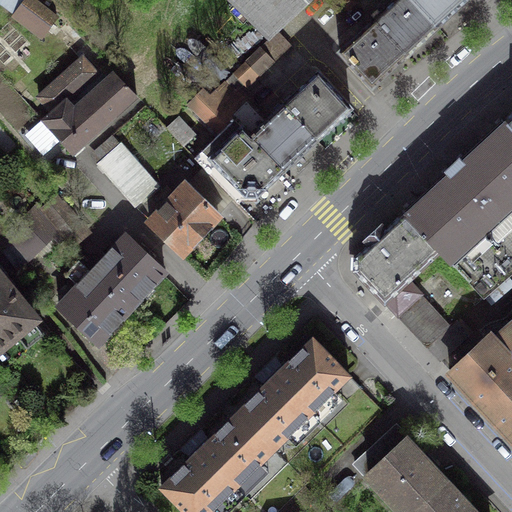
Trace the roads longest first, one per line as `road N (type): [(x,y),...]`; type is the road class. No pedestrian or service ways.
road 1 (residential): [(511,485),(299,252)]
road 2 (primary): [(299,252),(85,457)]
road 3 (primary): [(511,51),(299,252)]
